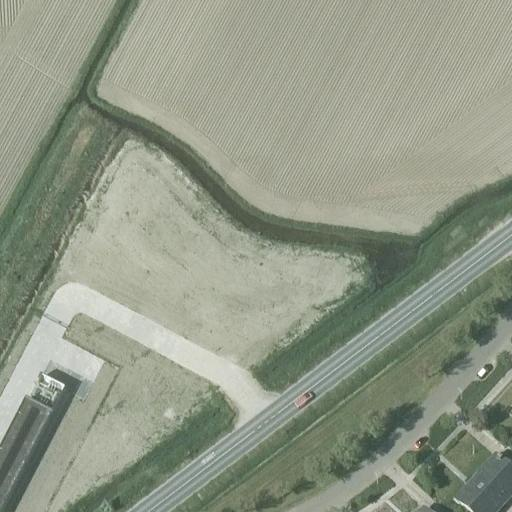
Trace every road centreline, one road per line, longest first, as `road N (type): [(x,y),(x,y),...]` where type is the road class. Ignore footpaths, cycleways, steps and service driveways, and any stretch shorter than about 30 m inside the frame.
road 1 (primary): [(149,511),(511,234)]
road 2 (unclassified): [(307,511),(382,455),(511,323)]
